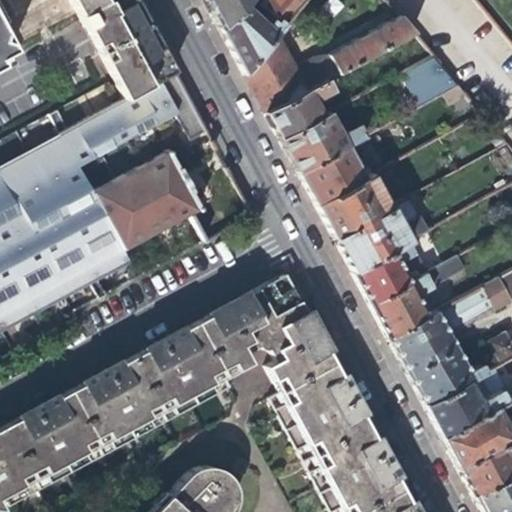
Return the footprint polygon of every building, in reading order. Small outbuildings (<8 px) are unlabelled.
[(0,0),(0,53),(7,50),(2,41),(0,37),(0,0),(64,0),(72,14),(80,28),(87,42),(93,52),(108,79),(112,86),(120,100),(146,86),(165,75),(172,72),(169,66),(167,64),(166,61),(160,51),(155,42),(151,34),(146,23),(139,12),(132,0),(0,0)] [(199,0),(215,29),(238,5),(242,0),(199,0)] [(261,26),(238,5),(215,29),(240,74),(273,34),(301,0),(263,0),(258,6),(274,19),(270,23),(266,20),(261,26)] [(327,62),(333,74),(411,31),(398,15),(323,55),(327,62)] [(297,79),(273,34),(240,74),(260,113),(322,79),(317,68),(297,79)] [(397,75),(416,109),(456,87),(431,56),(397,75)] [(327,62),(317,68),(322,79),(330,75),(333,74),(327,62)] [(146,86),(120,100),(60,132),(29,149),(0,164),(0,325),(1,325),(18,316),(33,308),(48,299),(62,291),(77,283),(96,272),(111,264),(125,256),(120,246),(87,187),(75,163),(102,149),(174,111),(185,133),(200,126),(199,122),(178,83),(172,72),(165,75),(146,86)] [(336,87),(330,75),(322,79),(260,113),(274,140),(318,117),(309,102),(336,87)] [(324,113),(318,117),(274,140),(293,174),(341,148),(365,136),(381,127),(386,124),(380,114),(369,120),(368,118),(336,135),(324,113)] [(387,137),(381,127),(365,136),(370,145),(387,137)] [(87,187),(120,246),(134,238),(136,242),(141,239),(144,237),(143,235),(151,230),(156,227),(158,229),(162,227),(166,225),(164,222),(188,209),(198,204),(188,187),(172,160),(163,146),(115,172),(87,187)] [(359,181),(341,148),(293,174),(311,207),(359,181)] [(367,176),(359,181),(311,207),(328,239),(385,209),(367,176)] [(403,244),(385,209),(328,239),(347,274),(403,244)] [(410,256),(403,244),(347,274),(365,307),(427,273),(421,263),(400,274),(396,265),(410,256)] [(453,259),(427,273),(365,307),(383,340),(424,318),(413,298),(426,290),(431,297),(464,280),(453,259)] [(511,270),(493,281),(505,303),(511,299),(511,270)] [(404,511),(401,506),(367,443),(339,390),(299,317),(303,315),(293,296),(282,275),(263,285),(242,296),(244,300),(204,321),(152,349),(95,379),(47,405),(0,430),(0,429),(0,506),(15,499),(24,494),(20,488),(44,475),(47,482),(87,461),(82,455),(107,442),(111,448),(151,427),(147,420),(169,409),(172,415),(214,393),(210,386),(223,379),(221,375),(248,362),(242,352),(255,345),(256,348),(259,349),(263,349),(265,349),(271,360),(262,365),(276,391),(271,394),(277,406),(271,409),(294,451),(300,448),(312,469),(306,473),(326,511),(327,511),(333,509),(335,511),(404,511)] [(505,303),(493,281),(424,318),(383,340),(418,406),(465,381),(511,355),(511,328),(503,334),(501,331),(482,342),(492,360),(465,374),(443,333),(488,308),(490,312),(505,303)] [(475,399),(465,381),(418,406),(435,437),(469,419),(490,407),(511,396),(505,383),(475,399)] [(498,423),(490,407),(469,419),(477,434),(498,423)] [(477,434),(469,419),(435,437),(442,449),(454,471),(499,447),(511,439),(511,415),(498,423),(477,434)] [(511,457),(507,460),(499,447),(454,471),(460,483),(468,498),(511,473),(511,457)] [(237,470),(235,465),(234,465),(233,464),(228,464),(226,465),(223,468),(223,474),(227,477),(228,478),(231,478),(233,477),(236,474),(237,470)] [(511,473),(468,498),(475,511),(501,511),(511,503),(511,473)] [(222,511),(224,507),(223,499),(222,494),(217,486),(212,481),(206,477),(199,475),(195,475),(186,477),(180,480),(174,484),(158,501),(155,499),(145,510),(146,511),(222,511)] [(511,511),(511,503),(501,511),(511,511)]
